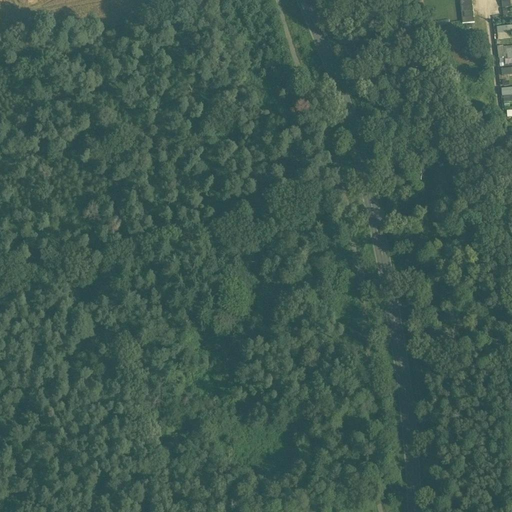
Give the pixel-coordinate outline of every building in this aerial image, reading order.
[(424,11),(422,0),(416,0),(419,12),(424,11)] [(463,25),(475,24),(472,0),(461,1),(463,25)] [(511,39),(511,37),(511,32),(511,26),(498,27),(499,40),(511,39)] [(511,46),(503,48),(505,82),(511,81),(511,76),(511,75),(511,46)] [(503,96),(511,95),(511,88),(503,89),(503,96)]
